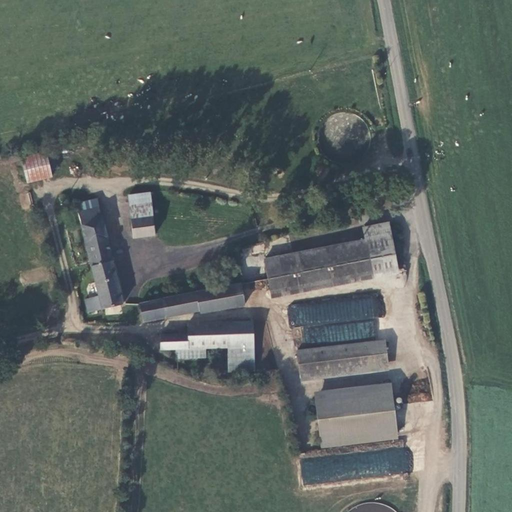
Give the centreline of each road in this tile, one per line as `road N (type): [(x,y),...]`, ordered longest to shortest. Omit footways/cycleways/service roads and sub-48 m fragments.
road 1 (tertiary): [(458,511),(456,377),(382,0)]
road 2 (unknown): [(418,186),(176,260),(107,306)]
